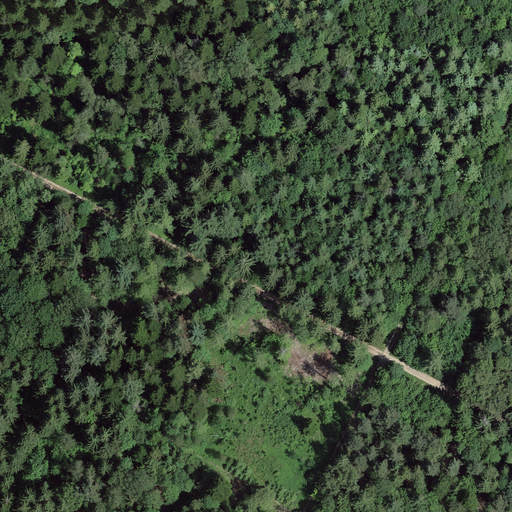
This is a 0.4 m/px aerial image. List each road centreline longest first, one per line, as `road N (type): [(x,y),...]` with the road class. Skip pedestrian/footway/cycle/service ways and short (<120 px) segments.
road 1 (track): [(511,423),(0,158)]
road 2 (track): [(304,511),(511,115)]
